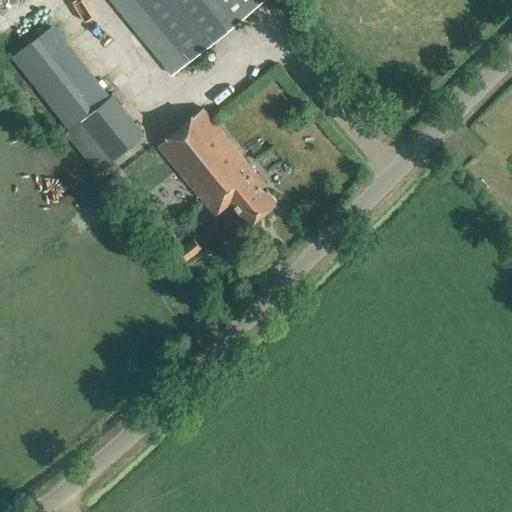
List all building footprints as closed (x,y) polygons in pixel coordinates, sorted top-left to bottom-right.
[(138,0),(189,62),(264,0),(138,0)] [(122,15),(64,63),(74,75),(70,78),(84,95),(94,86),(90,82),(142,39),(122,15)] [(119,160),(170,120),(136,78),(102,105),(108,112),(91,126),(119,160)] [(277,202),(263,186),(267,183),(204,107),(160,144),(216,213),(232,200),(251,224),(277,202)] [(217,225),(197,243),(205,252),(225,234),(217,225)] [(184,263),(201,250),(193,239),(176,253),(184,263)]
